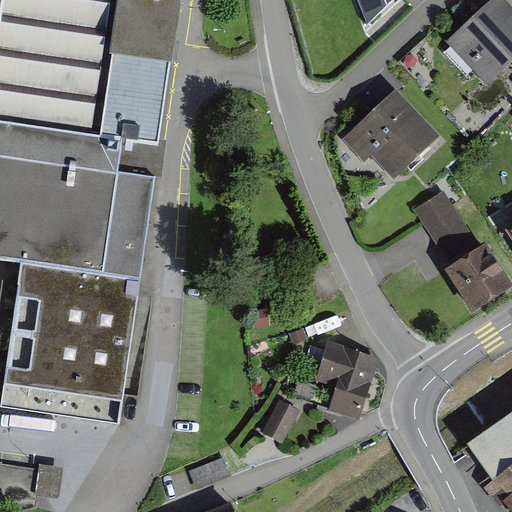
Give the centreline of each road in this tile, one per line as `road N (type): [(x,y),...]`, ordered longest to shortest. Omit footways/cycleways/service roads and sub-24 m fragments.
road 1 (residential): [(303,131),(348,250),(419,360),(420,394)]
road 2 (residential): [(420,394),(298,462),(170,511)]
road 3 (residential): [(303,131),(446,0)]
road 4 (residential): [(276,0),(303,131)]
road 5 (tertiary): [(459,511),(416,423),(420,394)]
